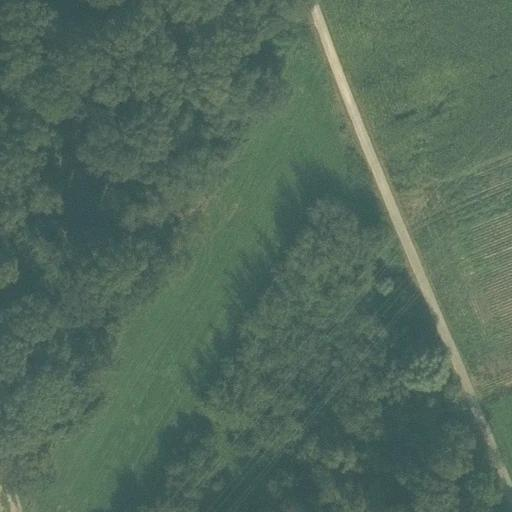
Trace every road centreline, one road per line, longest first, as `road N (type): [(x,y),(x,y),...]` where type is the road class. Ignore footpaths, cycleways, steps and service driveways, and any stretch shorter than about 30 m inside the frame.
road 1 (track): [(310,0),(509,511)]
road 2 (track): [(31,511),(195,273),(263,212),(311,148),(356,130)]
